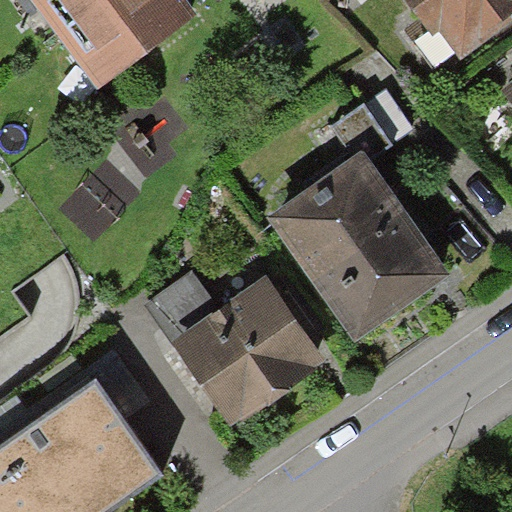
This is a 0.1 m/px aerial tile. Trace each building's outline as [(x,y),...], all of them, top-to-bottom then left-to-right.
[(31,0),(93,88),(196,16),(184,0),(31,0)] [(511,0),(405,0),(434,36),(441,30),(463,59),(511,20),(511,0)] [(511,83),(502,91),(511,104),(511,83)] [(364,150),(372,162),(417,131),(387,88),(333,125),(355,156),(364,150)] [(163,91),(52,203),(98,248),(209,136),(163,91)] [(268,216),(354,340),(450,273),(372,162),(364,150),(355,156),(268,216)] [(145,303),(172,343),(221,309),(194,270),(145,303)] [(172,343),(230,426),(325,361),(267,278),(221,309),(172,343)] [(0,446),(0,511),(114,511),(167,475),(97,378),(0,446)]
